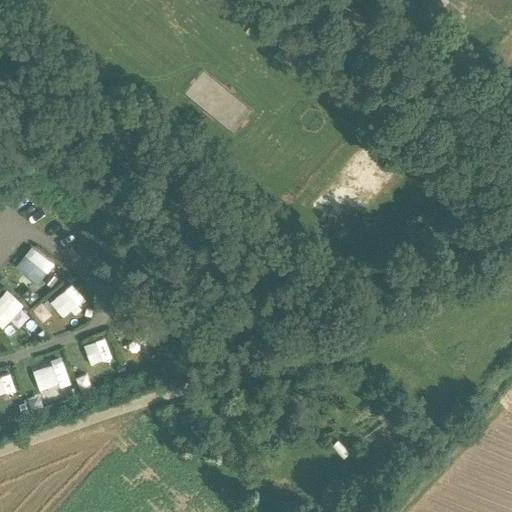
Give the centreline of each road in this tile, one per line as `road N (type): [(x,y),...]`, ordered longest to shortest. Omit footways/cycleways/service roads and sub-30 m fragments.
road 1 (unclassified): [(0,450),(323,343),(511,270)]
road 2 (track): [(308,0),(511,181)]
